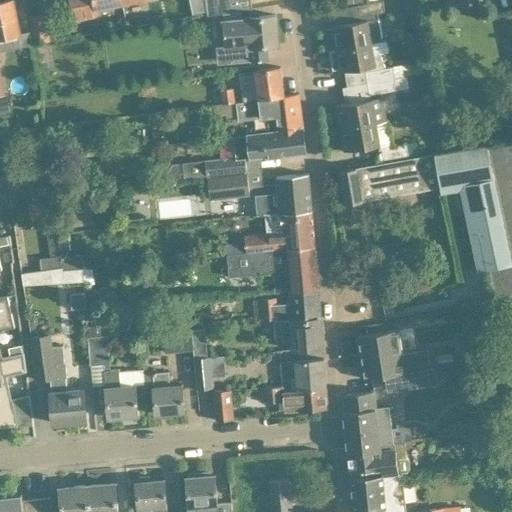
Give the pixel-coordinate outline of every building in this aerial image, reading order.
[(6,0),(0,1),(0,48),(1,51),(21,46),(18,33),(20,33),(13,0),(6,0)] [(70,0),(74,18),(97,14),(96,9),(122,3),(121,0),(70,0)] [(204,0),(190,0),(193,13),(207,11),(204,0)] [(205,0),(208,16),(252,8),(250,0),(205,0)] [(382,0),(380,0),(366,2),(355,4),(357,16),(385,11),(382,0)] [(162,12),(154,14),(156,21),(164,19),(162,12)] [(31,14),(33,41),(49,40),(47,13),(31,14)] [(235,45),(236,61),(236,62),(268,59),(266,45),(278,44),(275,14),(248,17),(249,21),(243,22),(242,19),(224,21),(226,46),(235,45)] [(332,25),(332,28),(326,29),(330,47),(336,46),(336,48),(372,42),(382,40),(378,17),(332,25)] [(50,42),(35,43),(37,59),(52,57),(50,42)] [(372,42),(336,48),(336,49),(330,51),(333,69),(339,68),(340,71),(365,67),(367,82),(395,78),(393,66),(386,67),(380,52),(374,53),(372,42)] [(281,66),(240,72),(244,100),(284,95),(281,66)] [(0,67),(0,116),(10,114),(6,93),(5,93),(0,67)] [(395,78),(367,82),(370,98),(381,96),(380,92),(397,89),(395,78)] [(221,88),(223,103),(235,101),(233,87),(221,88)] [(298,93),(284,95),(244,100),(244,101),(236,102),(238,119),(274,114),(276,128),(246,132),(247,134),(303,127),(298,93)] [(336,104),(340,127),(376,121),(376,120),(386,118),(382,96),(336,104)] [(226,115),(227,118),(237,116),(236,103),(214,105),(215,114),(217,115),(226,115)] [(376,121),(340,127),(344,150),(380,144),(376,121)] [(486,121),(453,126),(456,143),(489,137),(486,121)] [(207,173),(208,176),(247,171),(245,154),(266,151),(267,153),(306,148),(303,127),(247,134),(234,136),(236,155),(183,162),(184,176),(207,173)] [(511,137),(487,143),(489,154),(511,149),(511,137)] [(418,141),(379,148),(381,160),(420,153),(418,141)] [(487,143),(436,152),(441,185),(470,179),(489,267),(511,262),(511,258),(509,246),(507,235),(504,223),(502,212),(499,200),(497,189),(494,177),(492,166),(489,154),(487,143)] [(511,149),(489,154),(492,166),(511,161),(511,149)] [(359,166),(340,169),(346,203),(366,199),(441,185),(436,152),(359,166)] [(53,161),(57,193),(71,192),(67,159),(53,161)] [(511,161),(492,166),(494,177),(511,173),(511,161)] [(247,171),(208,176),(210,199),(250,196),(250,191),(247,171)] [(280,213),(282,212),(312,209),(308,173),(276,176),(280,213)] [(511,173),(494,177),(497,189),(511,185),(511,173)] [(0,207),(12,206),(7,176),(0,176),(0,207)] [(511,185),(497,189),(499,200),(511,197),(511,185)] [(511,197),(499,200),(502,212),(511,209),(511,197)] [(29,204),(32,218),(53,214),(51,201),(29,204)] [(245,233),(246,252),(315,246),(312,209),(282,212),(284,231),(245,233)] [(511,209),(502,212),(504,223),(511,221),(511,209)] [(58,232),(46,234),(49,256),(61,254),(60,251),(59,240),(58,232)] [(7,236),(0,237),(0,269),(2,269),(0,262),(0,245),(9,244),(7,236)] [(70,239),(59,240),(60,251),(70,251),(70,239)] [(511,258),(511,262),(489,267),(489,268),(491,279),(511,275),(511,245),(509,246),(511,258)] [(227,253),(229,274),(274,270),(317,266),(315,246),(246,252),(227,253)] [(49,257),(39,258),(41,269),(62,266),(62,265),(61,257),(61,255),(49,257)] [(83,269),(82,255),(62,257),(61,257),(62,265),(62,266),(62,267),(62,270),(83,269)] [(317,266),(274,270),(276,290),(290,288),(290,290),(289,290),(319,288),(320,288),(317,266)] [(22,273),(23,285),(85,281),(84,268),(22,273)] [(445,284),(442,269),(377,283),(380,298),(445,284)] [(511,275),(491,279),(493,291),(511,287),(511,275)] [(511,287),(493,291),(495,302),(511,299),(511,287)] [(274,319),(274,321),(321,317),(319,288),(289,290),(290,301),(277,302),(277,296),(253,298),(255,318),(277,316),(277,319),(274,319)] [(84,292),(71,293),(71,303),(76,308),(85,308),(84,292)] [(8,296),(0,297),(0,329),(15,327),(8,296)] [(494,321),(492,303),(471,306),(473,323),(494,321)] [(511,308),(511,303),(500,305),(502,317),(511,315),(511,308)] [(321,317),(274,321),(275,338),(282,338),(283,343),(292,342),(292,349),(323,346),(321,317)] [(99,325),(88,326),(88,336),(100,335),(99,325)] [(191,326),(139,331),(141,353),(193,348),(191,326)] [(192,328),(194,358),(207,357),(205,327),(192,328)] [(402,352),(398,329),(357,335),(364,378),(405,372),(431,368),(428,348),(402,352)] [(31,337),(37,379),(50,377),(52,392),(50,392),(53,422),(86,419),(84,389),(67,391),(66,377),(67,377),(66,362),(65,362),(63,345),(51,346),(49,334),(31,337)] [(100,335),(88,336),(91,363),(104,363),(102,335),(100,335)] [(511,338),(503,340),(498,347),(501,374),(511,372),(511,338)] [(478,361),(476,341),(459,344),(462,363),(478,361)] [(8,348),(10,355),(10,356),(23,353),(23,352),(21,345),(8,348)] [(2,358),(0,358),(0,381),(8,380),(6,375),(26,371),(24,352),(23,352),(23,353),(10,356),(10,355),(2,357),(2,358)] [(207,357),(194,358),(197,389),(214,387),(211,357),(207,357)] [(281,361),(282,385),(284,385),(284,390),(326,387),(324,358),(281,361)] [(431,368),(405,372),(407,388),(439,383),(436,367),(431,368)] [(106,387),(107,397),(108,417),(139,415),(136,384),(121,386),(120,369),(105,370),(106,387)] [(154,386),(154,393),(156,413),(185,411),(183,384),(170,385),(169,371),(153,372),(154,383),(154,386)] [(153,372),(143,373),(144,384),(154,383),(153,372)] [(0,381),(0,426),(19,425),(14,406),(29,403),(29,405),(31,404),(30,394),(12,398),(8,380),(0,381)] [(282,385),(264,386),(265,401),(284,400),(284,411),(328,407),(326,387),(284,390),(284,385),(282,385)] [(230,388),(214,390),(217,420),(233,418),(230,388)] [(345,410),(343,411),(348,453),(379,448),(393,447),(388,405),(375,407),(373,390),(343,394),(345,410)] [(492,443),(490,430),(476,432),(478,445),(492,443)] [(379,448),(348,453),(350,471),(351,471),(351,477),(398,472),(403,472),(408,472),(408,469),(410,467),(409,459),(406,457),(404,439),(393,440),(394,446),(393,447),(379,448)] [(186,477),(189,506),(182,507),(181,506),(180,506),(180,511),(232,511),(231,502),(217,503),(215,475),(216,475),(216,474),(201,475),(201,473),(202,473),(202,471),(188,473),(188,474),(189,474),(189,476),(185,476),(186,477)] [(351,477),(350,477),(353,510),(366,509),(366,511),(406,511),(403,472),(398,472),(351,477)] [(136,481),(138,501),(138,511),(167,511),(164,478),(151,480),(150,477),(148,476),(140,476),(138,478),(138,481),(136,481)] [(289,477),(269,480),(271,500),(272,511),(292,511),(291,497),(289,477)] [(118,511),(116,483),(88,485),(89,511),(118,511)] [(89,511),(88,485),(60,488),(61,511),(89,511)] [(0,511),(51,511),(50,497),(23,500),(22,492),(0,494),(0,511)]
